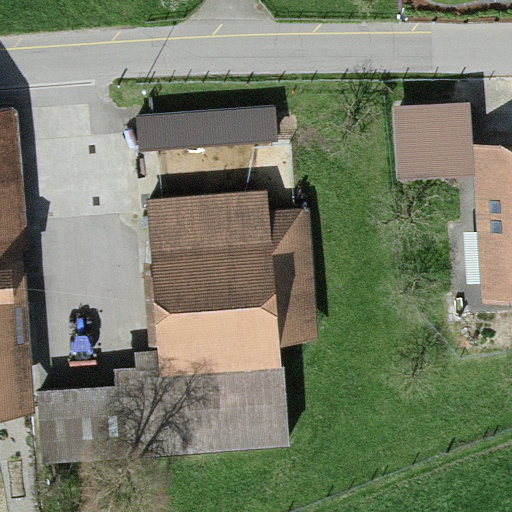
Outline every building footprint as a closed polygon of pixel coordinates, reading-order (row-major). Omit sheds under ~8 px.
[(469,101),(399,107),(405,169),(452,169),(469,101)] [(252,128),(163,136),(168,189),(256,182),(252,128)] [(511,154),(468,157),(477,316),(511,314),(511,154)] [(263,210),(161,218),(172,369),(277,362),(274,327),(296,325),(289,233),(265,235),(263,210)] [(128,388),(40,393),(43,454),(131,450),(128,388)]
